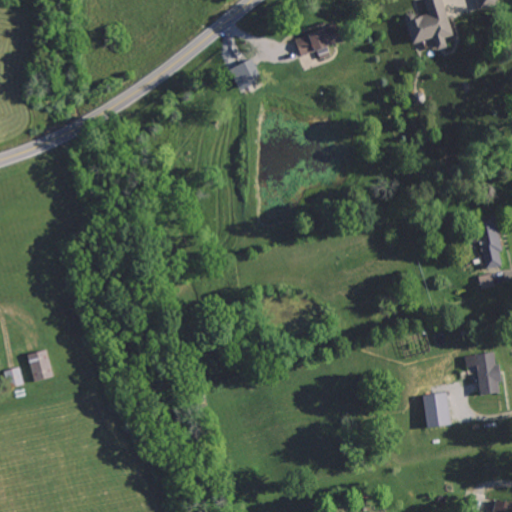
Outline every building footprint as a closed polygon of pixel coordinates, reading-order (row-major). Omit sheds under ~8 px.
[(407,44),(428,38),(432,50),(442,47),(440,38),(448,36),(438,0),(423,0),(420,1),(423,13),(400,20),(407,44)] [(471,0),(473,8),(495,3),(494,0),(471,0)] [(296,56),(314,51),(316,60),(326,57),(318,30),(291,38),(296,56)] [(497,266),(494,252),(497,251),(492,223),(472,227),(481,269),(497,266)] [(474,276),(477,289),(490,286),(488,274),(474,276)] [(49,377),(42,350),(23,355),(31,382),(49,377)] [(496,394),(492,353),(461,356),(462,368),(473,367),(476,396),(496,394)] [(1,371),(4,388),(22,385),(19,368),(1,371)] [(446,426),(442,393),(418,396),(421,429),(446,426)] [(487,511),(509,511),(511,505),(491,500),(487,511)]
